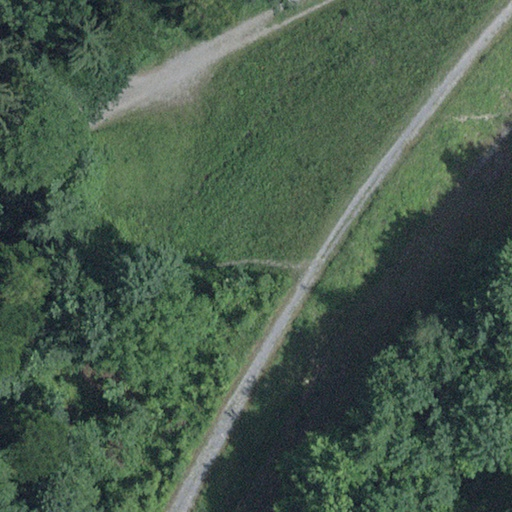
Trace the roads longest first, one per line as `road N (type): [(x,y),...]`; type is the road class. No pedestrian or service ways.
road 1 (track): [(295,511),(499,190)]
road 2 (track): [(0,173),(180,65),(309,0)]
